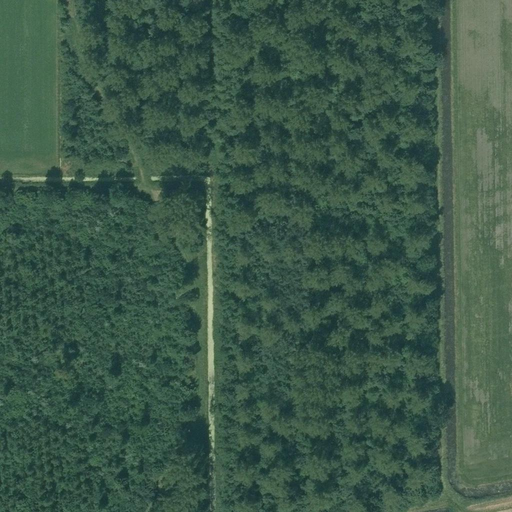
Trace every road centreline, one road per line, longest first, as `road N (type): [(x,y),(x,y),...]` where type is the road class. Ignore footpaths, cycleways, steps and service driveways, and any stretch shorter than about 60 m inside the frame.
road 1 (track): [(151,511),(198,424),(201,282),(144,187),(0,187)]
road 2 (track): [(144,187),(81,56),(74,0)]
